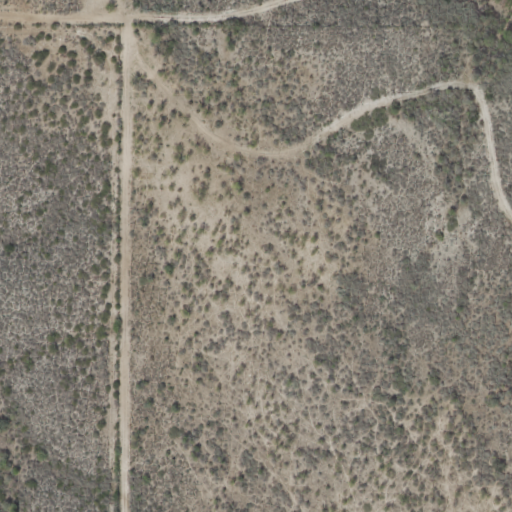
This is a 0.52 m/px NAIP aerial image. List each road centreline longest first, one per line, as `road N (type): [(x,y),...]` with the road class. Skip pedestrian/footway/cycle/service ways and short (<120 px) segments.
road 1 (residential): [(0,313),(324,153),(511,150)]
road 2 (residential): [(324,153),(340,120),(435,89),(477,52),(480,6),(472,0)]
road 3 (track): [(511,237),(324,153)]
